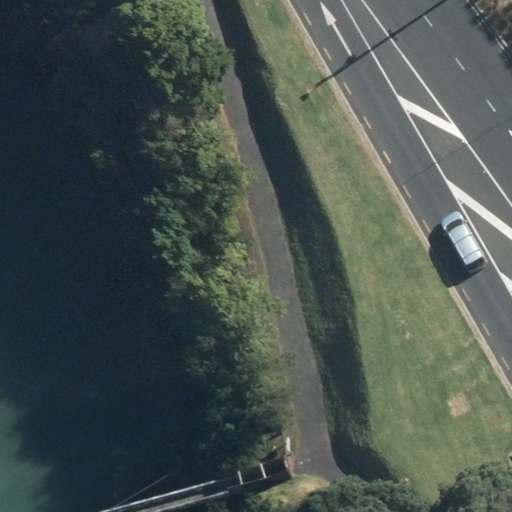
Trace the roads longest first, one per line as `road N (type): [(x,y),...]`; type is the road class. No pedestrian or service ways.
road 1 (primary): [(511,327),(328,0)]
road 2 (primary): [(438,0),(511,96)]
